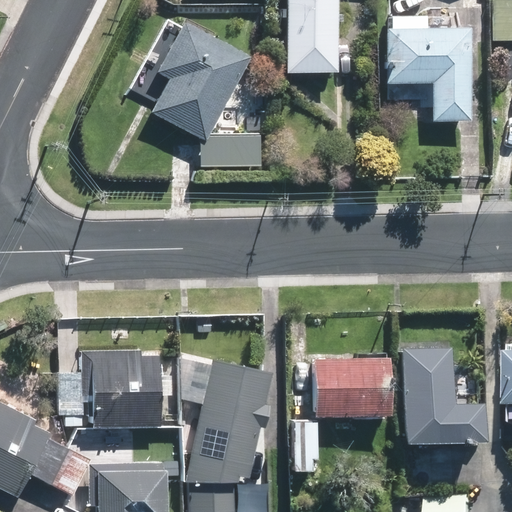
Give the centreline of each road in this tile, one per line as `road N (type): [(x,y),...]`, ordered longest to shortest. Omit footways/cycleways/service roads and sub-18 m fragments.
road 1 (residential): [(511,237),(0,249)]
road 2 (residential): [(65,0),(0,131)]
